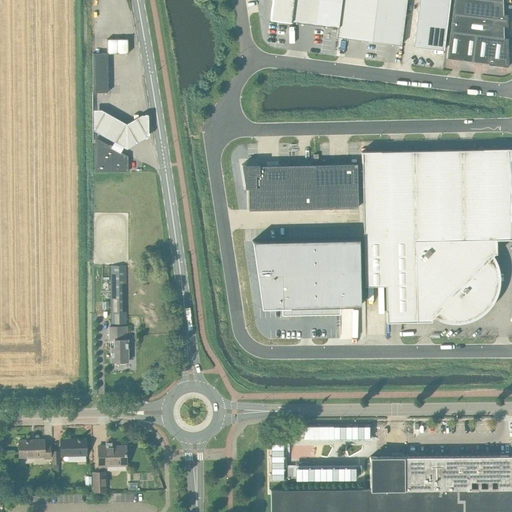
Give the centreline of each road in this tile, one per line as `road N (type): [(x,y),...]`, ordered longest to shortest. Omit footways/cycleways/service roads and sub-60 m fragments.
road 1 (residential): [(217,128),(213,162),(238,327),(249,346),(271,353),(511,350)]
road 2 (tertiary): [(190,387),(136,0)]
road 3 (residential): [(217,128),(511,125)]
road 4 (residential): [(511,92),(247,58)]
road 5 (unclassified): [(219,411),(395,409)]
road 6 (unclassified): [(0,415),(167,412)]
road 7 (residential): [(395,409),(395,437),(499,436),(498,408)]
road 8 (residential): [(11,511),(145,511)]
